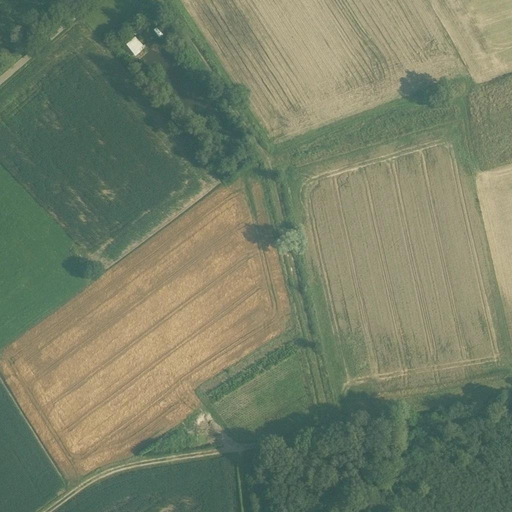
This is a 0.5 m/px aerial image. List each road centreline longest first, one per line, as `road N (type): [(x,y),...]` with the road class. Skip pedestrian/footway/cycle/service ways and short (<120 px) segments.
road 1 (track): [(45,511),(122,463),(511,409)]
road 2 (track): [(332,437),(275,176),(162,0)]
